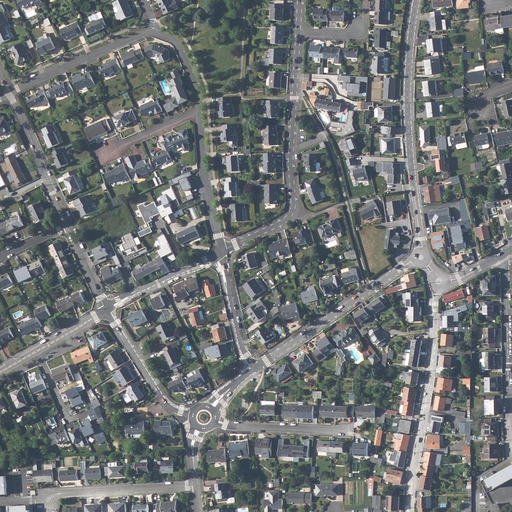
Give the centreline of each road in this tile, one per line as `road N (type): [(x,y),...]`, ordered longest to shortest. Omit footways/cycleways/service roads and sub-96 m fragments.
road 1 (residential): [(223,250),(293,212),(298,31)]
road 2 (tertiary): [(417,0),(408,118),(420,250)]
road 3 (tertiary): [(408,511),(439,290)]
road 4 (residential): [(256,367),(415,259)]
road 5 (residential): [(196,484),(56,491),(42,499)]
road 6 (residential): [(9,94),(152,32)]
road 7 (residential): [(68,226),(9,94)]
road 8 (residential): [(106,309),(166,404),(193,416)]
road 9 (residential): [(200,111),(223,250)]
road 10 (residential): [(506,252),(511,392)]
road 11 (residential): [(214,422),(342,430)]
road 12 (residential): [(220,253),(106,309)]
road 13 (residential): [(256,367),(244,353),(220,253)]
